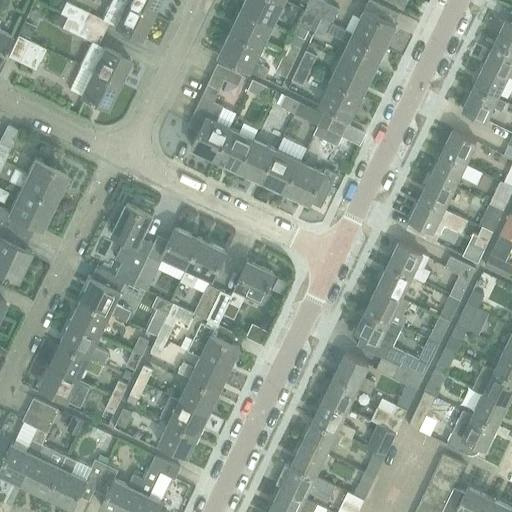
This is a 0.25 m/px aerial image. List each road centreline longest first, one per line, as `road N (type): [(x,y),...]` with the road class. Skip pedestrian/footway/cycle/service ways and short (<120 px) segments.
road 1 (residential): [(216,511),(337,250)]
road 2 (residential): [(337,250),(468,0)]
road 3 (residential): [(3,389),(122,156)]
road 4 (residential): [(337,250),(122,156)]
road 5 (residential): [(122,156),(200,0)]
road 6 (residential): [(122,156),(0,99)]
